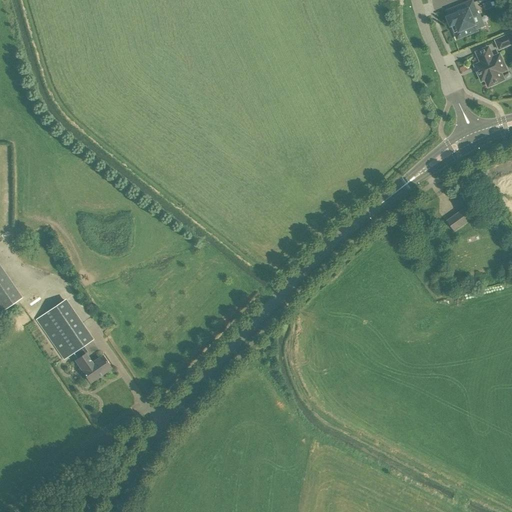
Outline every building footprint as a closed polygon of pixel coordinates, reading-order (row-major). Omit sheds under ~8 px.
[(477,31),(475,25),(472,17),(478,15),(472,1),(451,10),(453,15),(447,18),(451,26),(454,34),(455,33),(457,39),(477,31)] [(490,1),(483,4),(485,10),(493,8),(490,1)] [(499,51),(511,44),(511,35),(511,32),(494,40),(499,51)] [(493,58),(488,48),(477,53),(482,63),(475,66),(477,71),(477,72),(477,73),(477,74),(478,75),(479,75),(480,76),(482,81),(485,79),(488,86),(503,80),(500,73),(506,70),(499,55),(493,58)] [(454,230),(470,219),(463,210),(448,221),(454,230)] [(0,312),(22,298),(0,266),(0,312)] [(64,359),(91,340),(64,300),(36,319),(64,359)] [(91,363),(83,352),(75,357),(82,367),(80,369),(89,382),(110,367),(102,356),(91,363)]
